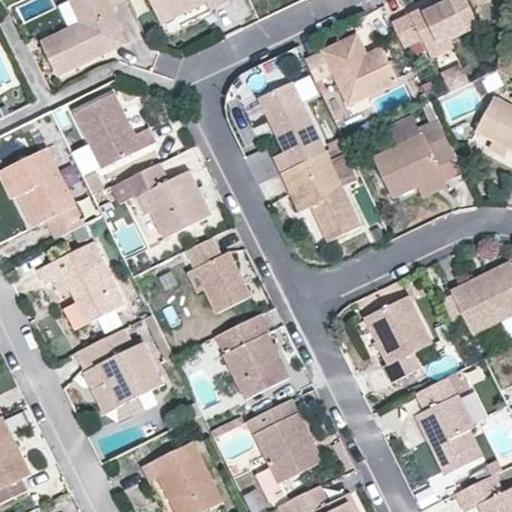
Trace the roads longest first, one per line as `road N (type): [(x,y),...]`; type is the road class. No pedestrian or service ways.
road 1 (residential): [(299,302),(212,115),(208,70),(231,47),(337,0)]
road 2 (residential): [(402,511),(299,302)]
road 3 (residential): [(0,306),(101,511)]
road 4 (residential): [(511,229),(456,232),(299,302)]
